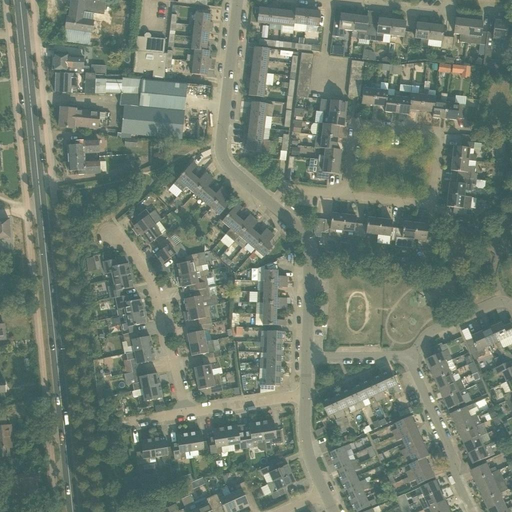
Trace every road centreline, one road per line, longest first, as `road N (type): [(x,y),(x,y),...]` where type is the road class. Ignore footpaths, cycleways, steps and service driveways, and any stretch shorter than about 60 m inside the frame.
road 1 (primary): [(72,511),(19,0)]
road 2 (residential): [(305,394),(186,413),(156,285),(110,236)]
road 3 (residential): [(273,209),(225,165),(237,0)]
road 4 (residential): [(307,357),(309,253),(273,209)]
road 5 (residential): [(469,511),(451,445),(414,365)]
road 6 (residential): [(439,140),(355,128),(346,195)]
road 7 (residential): [(346,195),(429,200),(439,140)]
road 8 (residential): [(511,306),(508,298),(429,338),(414,365)]
